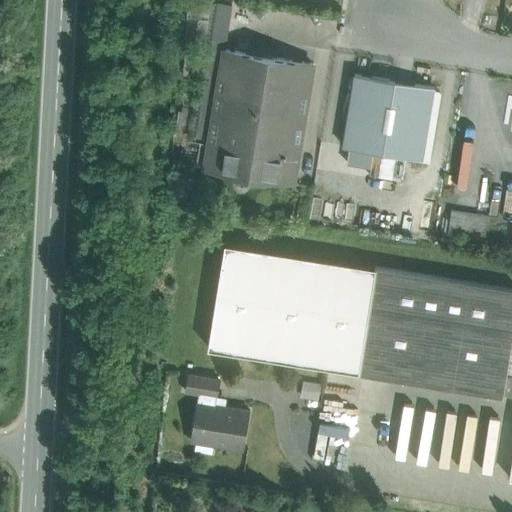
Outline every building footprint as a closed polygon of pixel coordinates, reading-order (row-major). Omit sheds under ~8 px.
[(199,0),(188,0),(185,66),(200,67),(210,8),(208,9),(206,4),(201,6),(199,0)] [(200,67),(189,136),(210,139),(211,131),(224,49),(225,49),(232,6),(211,2),(210,8),(200,67)] [(273,43),(255,41),(253,53),(271,56),(273,43)] [(225,49),(224,49),(211,131),(300,146),(313,63),(271,56),(253,53),(225,49)] [(435,87),(355,74),(343,146),(423,159),(435,87)] [(300,146),(211,131),(210,139),(205,167),(294,182),(300,146)] [(488,216),(452,210),(448,234),(484,240),(488,216)] [(511,288),(374,266),(357,372),(503,395),(511,396),(511,288)] [(220,380),(188,375),(186,391),(199,393),(217,396),(220,380)] [(250,411),(216,405),(217,396),(199,393),(198,402),(197,402),(191,441),(244,449),(250,411)]
